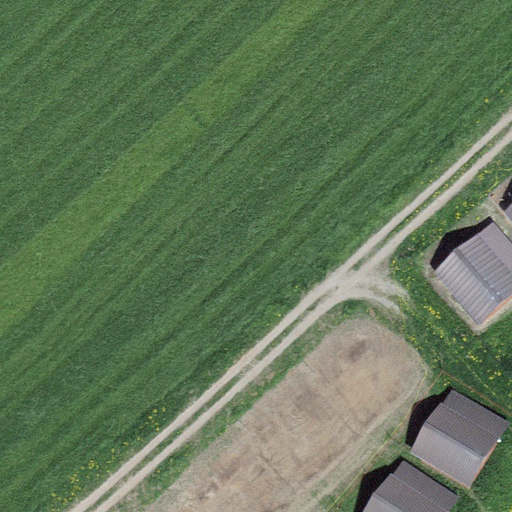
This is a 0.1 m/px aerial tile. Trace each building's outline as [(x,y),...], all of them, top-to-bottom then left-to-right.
[(511,243),(494,222),(434,271),(476,322),(511,292),(511,243)] [(327,465),(399,431),(367,364),(295,399),(327,465)] [(445,392),(411,453),(470,485),(504,424),(445,392)] [(286,421),(222,468),(253,511),(281,511),(329,477),(286,421)] [(400,461),(366,511),(446,511),(456,497),(400,461)] [(243,511),(220,479),(172,511),(243,511)]
